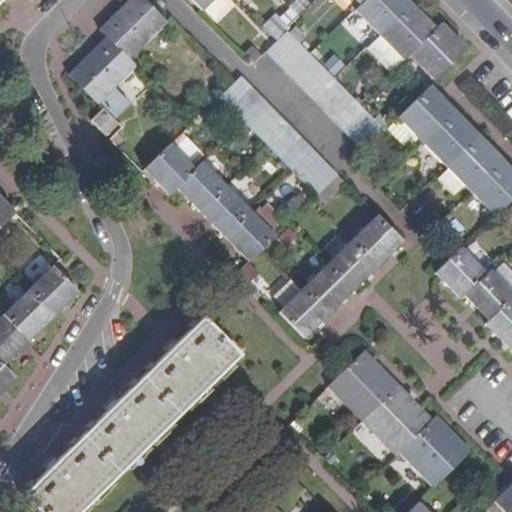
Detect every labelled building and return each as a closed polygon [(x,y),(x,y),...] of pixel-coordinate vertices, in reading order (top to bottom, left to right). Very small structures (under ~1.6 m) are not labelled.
[(130,62),(168,26),(143,0),(130,0),(99,31),(105,37),(106,38),(130,62)] [(213,0),(191,0),(202,11),(213,0)] [(291,0),(264,29),(274,39),(309,4),(304,0),(291,0)] [(380,37),(411,4),(407,0),(367,0),(361,6),(356,12),(380,37)] [(410,56),(436,29),(428,20),(423,16),(411,4),(380,37),(368,49),(391,73),(410,56)] [(435,81),(467,50),(457,40),(453,36),(441,24),(436,29),(410,56),(435,81)] [(336,81),(308,53),(287,32),(277,42),(266,54),(279,68),(313,102),(339,129),(362,152),(384,131),(359,104),(336,81)] [(114,90),(137,69),(130,62),(106,38),(96,47),(68,74),(78,84),(103,110),(114,121),(129,106),(114,90)] [(316,153),(282,119),(242,78),(230,89),(220,99),(243,123),(266,146),(290,171),(315,195),(338,175),(316,153)] [(422,144),(455,112),(446,103),(439,95),(430,86),(397,118),(416,137),(422,144)] [(108,135),(118,125),(114,121),(103,110),(95,117),(93,120),(108,135)] [(449,170),(482,139),(471,127),(466,123),(455,112),(422,144),(442,164),(449,170)] [(170,147),(193,171),(203,162),(179,138),(170,147)] [(471,194),(504,162),(490,147),(482,139),(449,170),(465,187),(471,194)] [(176,189),(193,171),(170,147),(144,172),(155,183),(169,196),(176,189)] [(198,211),(225,185),(203,162),(193,171),(176,189),(188,201),(198,211)] [(497,213),(511,198),(511,169),(504,162),(471,194),(493,217),(497,213)] [(222,236),(249,209),(225,185),(198,211),(222,236)] [(0,229),(16,214),(7,203),(1,198),(0,196),(0,229)] [(263,247),(275,236),(274,235),(249,209),(222,236),(240,254),(247,262),(263,247)] [(378,267),(404,242),(377,215),(355,237),(352,240),(378,267)] [(378,267),(352,240),(328,263),(354,290),(378,267)] [(485,274),(459,248),(451,256),(434,273),(443,282),(447,286),(459,299),(463,296),(485,274)] [(354,290),(328,263),(303,287),(329,314),(354,290)] [(511,273),(501,264),(492,273),(511,292),(511,273)] [(61,273),(53,265),(28,290),(55,317),(61,311),(67,305),(77,296),(80,292),(61,273)] [(511,292),(492,273),(489,270),(485,274),(463,296),(471,304),(477,310),(489,322),(511,301),(511,299),(511,292)] [(329,314),(303,287),(293,277),(272,297),(282,308),(278,311),(304,338),(329,314)] [(42,330),(55,317),(28,290),(2,315),(2,316),(28,343),(42,330)] [(511,348),(511,301),(489,322),(486,325),(492,332),(498,338),(510,350),(511,348)] [(13,357),(28,343),(2,316),(0,318),(0,361),(4,366),(13,357)] [(38,511),(79,511),(238,357),(202,319),(167,353),(154,366),(123,396),(117,402),(107,412),(58,461),(48,471),(22,496),(38,511)] [(359,420),(398,383),(376,361),(366,350),(327,388),(359,420)] [(0,394),(4,390),(16,378),(4,366),(0,361),(0,394)] [(434,419),(420,406),(398,383),(359,420),(395,457),(398,454),(434,419)] [(471,453),(450,431),(447,427),(436,417),(434,419),(398,454),(433,490),(454,470),(471,453)] [(511,511),(511,483),(502,493),(494,502),(503,511),(511,511)] [(427,511),(418,503),(407,511),(427,511)]
